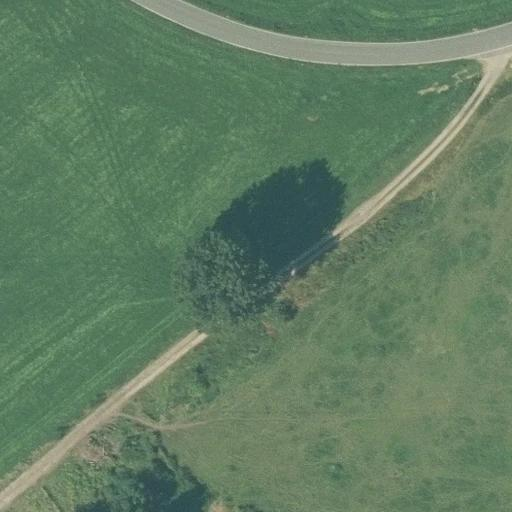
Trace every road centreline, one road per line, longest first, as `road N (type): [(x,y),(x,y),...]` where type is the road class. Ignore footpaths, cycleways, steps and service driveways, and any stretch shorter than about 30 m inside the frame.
road 1 (track): [(0,498),(459,127),(491,79),(503,34)]
road 2 (tertiary): [(158,0),(251,38),(300,48),(430,50),(511,31)]
